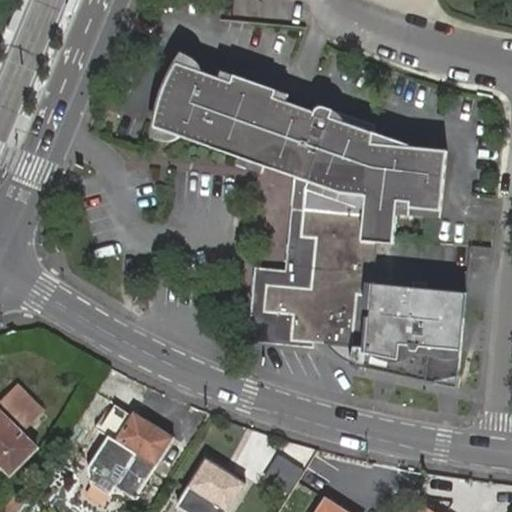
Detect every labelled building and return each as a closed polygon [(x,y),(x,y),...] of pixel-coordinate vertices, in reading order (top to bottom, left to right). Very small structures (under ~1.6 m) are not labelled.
[(233,84),(191,69),(195,60),(189,56),(185,55),(175,71),(169,81),(164,94),(156,125),(155,134),(154,136),(157,141),(161,142),(168,143),(172,143),(177,140),(180,138),(291,177),(301,181),(295,284),(265,282),(261,340),(328,345),(367,348),(375,269),(377,244),(394,245),(398,208),(442,212),(448,152),(373,145),(374,133),(332,119),(334,112),(326,109),(323,108),(319,109),(316,113),(276,98),(278,91),(236,76),(233,84)] [(301,181),(291,177),(286,271),(255,269),(251,339),(261,340),(265,282),(295,284),(301,181)] [(492,245),(493,234),(475,232),(473,243),(492,245)] [(468,279),(375,269),(367,348),(328,345),(331,350),(336,355),(342,358),(347,361),(353,363),(358,363),(459,373),(468,279)] [(16,428),(23,435),(44,415),(21,391),(8,403),(24,419),(16,428)] [(0,411),(0,464),(12,476),(37,450),(23,435),(16,428),(24,419),(8,403),(0,411)] [(118,442),(139,456),(118,490),(135,500),(174,440),(134,415),(118,442)] [(304,470),(279,454),(263,478),(289,494),(304,470)] [(208,461),(178,509),(183,511),(230,511),(247,486),(208,461)] [(5,511),(22,511),(33,497),(19,490),(5,511)] [(343,511),(327,502),(320,511),(343,511)]
